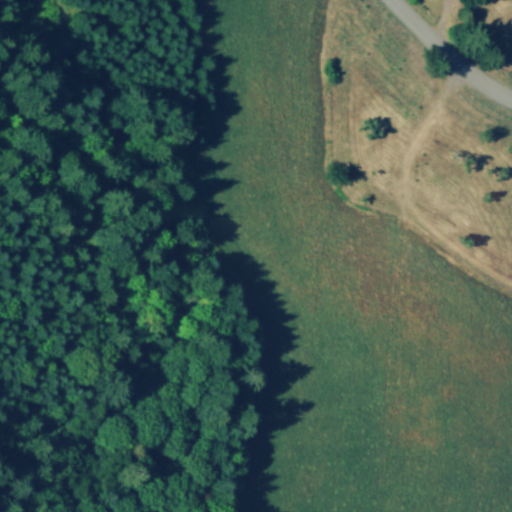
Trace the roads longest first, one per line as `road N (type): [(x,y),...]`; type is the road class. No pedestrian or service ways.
road 1 (track): [(464,68),(402,159),(389,248)]
road 2 (residential): [(511,101),(391,0)]
